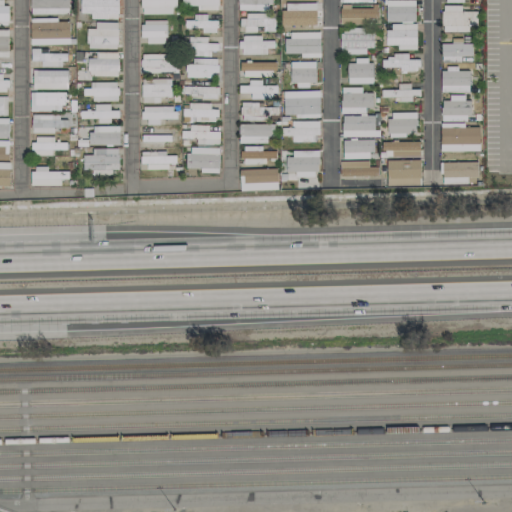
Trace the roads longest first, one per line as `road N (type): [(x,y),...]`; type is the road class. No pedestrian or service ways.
road 1 (motorway): [(0,312),(511,298)]
road 2 (motorway): [(511,251),(103,262)]
road 3 (residential): [(130,0),(128,187)]
